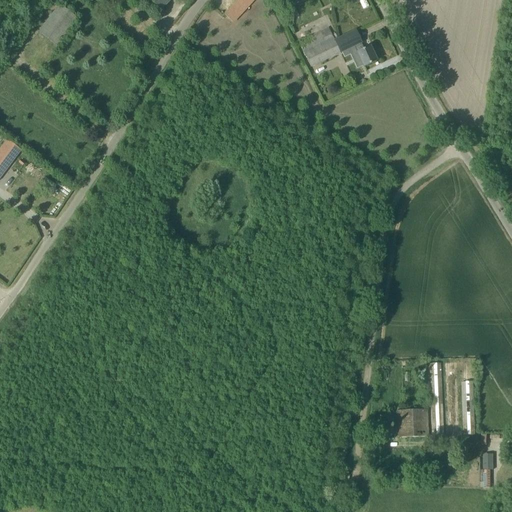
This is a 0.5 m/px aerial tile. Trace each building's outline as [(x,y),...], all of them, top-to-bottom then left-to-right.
[(149,0),(160,11),(170,0),(149,0)] [(238,0),(224,15),(232,22),(233,23),(254,0),(238,0)] [(58,48),(79,20),(59,5),(38,32),(58,48)] [(363,68),(377,61),(370,47),(364,49),(361,44),(361,43),(356,31),(334,41),(328,28),(299,42),(302,50),(311,68),(354,47),(357,53),(356,53),(363,68)] [(7,140),(0,150),(0,178),(21,151),(7,140)] [(474,435),(471,362),(460,362),(463,435),(474,435)] [(388,379),(389,374),(390,365),(378,363),(377,377),(388,379)] [(444,436),(440,363),(428,364),(432,437),(444,436)] [(459,435),(456,363),(444,363),(447,436),(459,435)] [(427,437),(427,410),(397,411),(398,438),(427,437)] [(384,439),(394,438),(393,411),(387,411),(388,430),(384,431),(384,439)] [(483,457),(484,470),(484,488),(490,488),(494,488),(494,476),(490,476),(490,457),(483,457)]
